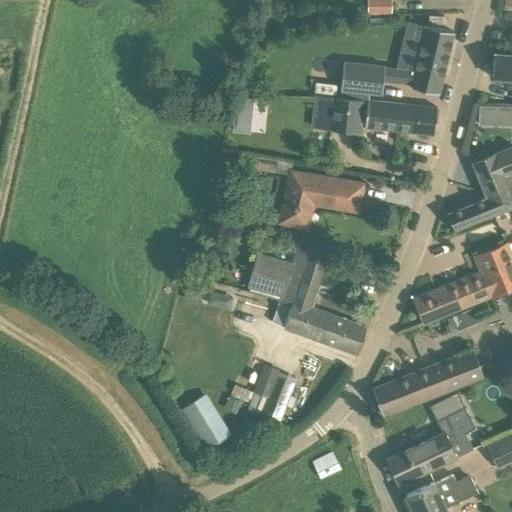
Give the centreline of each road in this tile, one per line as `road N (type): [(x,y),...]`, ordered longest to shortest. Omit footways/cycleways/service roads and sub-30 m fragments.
road 1 (residential): [(353,403),(465,82),(483,0)]
road 2 (unknown): [(171,511),(141,447),(101,398),(0,328)]
road 3 (unknown): [(0,202),(50,0)]
road 4 (unclassified): [(178,511),(239,485),(353,403)]
